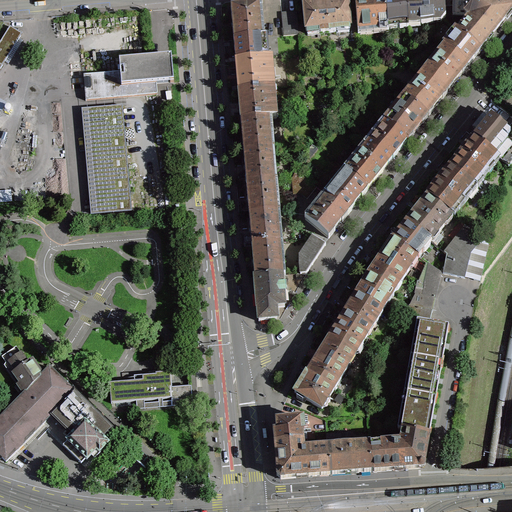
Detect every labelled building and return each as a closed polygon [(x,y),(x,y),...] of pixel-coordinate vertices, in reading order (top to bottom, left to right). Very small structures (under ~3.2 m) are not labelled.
[(333,2),(326,2),(328,33),(337,32),(336,29),(350,27),(350,18),(357,18),(356,1),(348,1),(348,0),(347,0),(337,0),(337,1),(333,2)] [(388,32),(388,25),(385,0),(355,0),(356,1),(357,18),(359,35),(360,35),(360,30),(385,28),(385,32),(387,31),(387,32),(388,32)] [(385,0),(388,25),(408,23),(408,22),(405,0),(385,0)] [(445,16),(445,6),(444,0),(405,0),(408,22),(420,21),(421,24),(434,23),(434,18),(437,18),(442,20),(445,16)] [(458,32),(459,33),(481,50),(491,37),(510,14),(509,7),(494,0),(444,0),(445,6),(453,6),(453,15),(466,15),(469,19),(458,32)] [(320,34),(328,33),(326,2),(320,3),(314,3),(312,1),(305,2),(304,4),(303,4),(306,31),(320,30),(320,34)] [(233,30),(234,40),(261,38),(260,30),(259,15),(258,7),(231,9),(231,14),(232,19),(233,19),(234,30),(233,30)] [(296,12),(281,13),(283,36),(298,35),(296,12)] [(10,26),(0,42),(0,61),(7,66),(25,35),(17,30),(10,26)] [(471,62),(481,50),(459,33),(446,48),(447,50),(468,66),(471,62)] [(262,38),(261,38),(234,40),(234,45),(234,51),(236,51),(237,61),(267,59),(267,51),(263,51),(262,38)] [(467,67),(468,66),(447,50),(442,57),(441,56),(432,67),(433,68),(427,75),(448,91),(448,90),(449,90),(454,85),(454,84),(453,84),(455,82),(462,73),(463,73),(463,74),(468,68),(467,68),(467,67)] [(86,97),(85,97),(86,101),(157,94),(156,84),(174,82),(171,57),(133,60),(119,61),(120,72),(84,75),(86,97)] [(268,67),(267,59),(237,61),(236,61),(236,67),(236,72),(238,73),(238,79),(237,81),(238,91),(270,88),(269,80),(273,80),(272,66),(268,67)] [(428,116),(428,115),(429,115),(434,109),(433,109),(435,107),(442,98),(443,98),(447,93),(447,92),(448,91),(427,75),(422,81),(421,80),(412,92),(413,93),(407,99),(428,116)] [(271,97),(270,88),(238,91),(239,97),(239,102),(240,103),(241,109),(240,111),(241,121),(268,119),(273,118),(272,110),(276,110),(275,96),(271,97)] [(428,116),(407,99),(402,106),(399,104),(390,115),(393,117),(387,124),(407,140),(408,140),(409,140),(414,134),(414,133),(416,131),(422,123),(423,123),(427,117),(428,116)] [(95,215),(132,212),(122,106),(85,109),(95,215)] [(474,138),(500,160),(509,167),(511,163),(511,124),(507,130),(491,117),(477,134),(474,138)] [(269,127),(268,119),(241,121),(242,131),(243,131),(243,137),(244,142),(243,142),(243,152),(271,150),(270,142),(269,127)] [(386,123),(366,147),(388,164),(393,158),(395,156),(398,152),(403,147),(402,146),(407,140),(387,124),(386,123)] [(477,189),(500,160),(474,138),(467,147),(450,167),(477,189)] [(382,171),(388,164),(366,147),(346,172),(347,172),(368,189),(373,182),(373,183),(375,181),(376,179),(383,171),(382,171)] [(245,174),(246,184),(273,181),(273,173),(272,158),(271,158),(271,150),(243,152),(244,162),(246,162),(246,168),(247,174),(245,174)] [(444,175),(427,196),(428,197),(450,215),(452,216),(453,216),(455,216),(477,189),(450,167),(444,175)] [(307,199),(316,188),(296,171),(292,180),(293,195),(301,194),(307,199)] [(368,189),(347,172),(342,179),(342,178),(332,190),(333,190),(327,197),(348,214),(355,206),(354,205),(355,204),(361,196),(362,197),(368,189)] [(274,190),(273,181),(246,184),(247,194),(248,194),(249,199),(249,205),(248,205),(249,215),(276,213),(275,204),(276,204),(275,190),(274,190)] [(0,201),(12,201),(11,192),(0,192),(0,201)] [(342,221),(348,214),(327,197),(323,203),(322,202),(312,213),(313,214),(308,221),(329,238),(335,230),(334,229),(341,221),(342,221)] [(450,215),(428,197),(423,203),(422,202),(413,214),(411,215),(412,216),(407,223),(428,240),(429,241),(437,231),(439,233),(439,232),(445,225),(443,224),(450,215)] [(251,236),(252,247),(279,244),(278,236),(279,236),(277,221),(276,213),(249,215),(250,225),(251,225),(252,231),(252,236),(251,236)] [(392,240),(415,255),(419,258),(423,252),(420,250),(428,240),(407,223),(406,222),(400,230),(395,237),(392,240)] [(480,282),(488,245),(465,227),(444,253),(447,255),(443,274),(448,275),(480,282)] [(297,274),(307,273),(309,270),(314,262),(325,245),(313,237),(309,241),(300,256),(300,265),(300,268),(296,269),(297,274)] [(380,258),(406,275),(411,268),(408,266),(415,255),(392,240),(391,239),(385,248),(386,249),(384,252),(380,258)] [(279,244),(252,247),(253,257),(254,256),(254,262),(255,268),(254,268),(255,278),(282,276),(281,267),(280,252),(279,244)] [(406,275),(380,258),(374,267),(373,267),(370,270),(367,275),(391,290),(395,292),(396,291),(398,291),(402,284),(402,282),(402,281),(406,275)] [(419,283),(417,282),(415,294),(416,294),(409,307),(432,312),(441,273),(427,264),(419,283)] [(282,276),(255,278),(257,309),(258,309),(259,321),(262,321),(277,320),(276,307),(285,307),(284,294),(286,294),(286,290),(285,286),(283,286),(283,284),(282,275),(282,276)] [(362,284),(363,285),(360,289),(357,294),(380,308),(383,310),(388,303),(385,301),(391,290),(367,275),(362,284)] [(340,321),(364,335),(368,328),(376,315),(380,308),(357,294),(356,293),(350,302),(352,303),(346,311),(346,312),(345,311),(339,320),(340,321)] [(409,307),(403,319),(417,322),(429,324),(431,317),(432,312),(409,307)] [(335,330),(334,329),(332,332),(328,338),(352,353),(356,355),(357,353),(358,353),(363,346),(363,344),(367,337),(364,335),(340,321),(335,330)] [(417,322),(411,358),(442,364),(444,352),(449,327),(429,324),(417,322)] [(318,357),(345,373),(349,366),(346,364),(352,353),(328,338),(323,347),(324,348),(322,351),(318,357)] [(17,345),(1,356),(6,363),(5,366),(22,390),(48,372),(34,354),(29,357),(23,348),(21,350),(17,345)] [(306,374),(330,389),(337,378),(340,380),(345,373),(318,357),(312,366),(311,366),(309,369),(306,374)] [(411,358),(404,394),(436,399),(438,388),(442,364),(411,358)] [(116,437),(49,373),(0,421),(0,458),(1,459),(3,457),(9,462),(44,427),(54,417),(71,434),(66,438),(68,441),(63,446),(85,468),(116,437)] [(110,388),(111,404),(171,399),(172,402),(184,401),(184,389),(183,388),(170,389),(169,374),(142,377),(143,385),(110,388)] [(330,389),(306,374),(297,388),(294,393),(296,394),(296,395),(297,398),(303,401),(306,401),(306,400),(319,408),(326,396),(329,398),(333,391),(330,389)] [(404,394),(398,430),(406,431),(429,435),(432,423),(436,399),(404,394)] [(278,432),(274,432),(275,443),(299,441),(302,441),(302,432),(304,432),(303,419),(292,420),(277,422),(277,423),(277,425),(278,432)] [(381,444),(370,444),(370,448),(372,472),(390,471),(421,468),(424,466),(429,435),(406,431),(404,442),(390,442),(391,446),(382,447),(381,444)] [(361,445),(349,446),(348,434),(327,436),(328,448),(330,475),(342,474),(372,472),(370,448),(362,448),(361,445)] [(309,448),(300,449),(299,441),(275,443),(278,477),(281,479),(294,478),(330,475),(328,448),(318,448),(318,452),(309,452),(309,448)]
